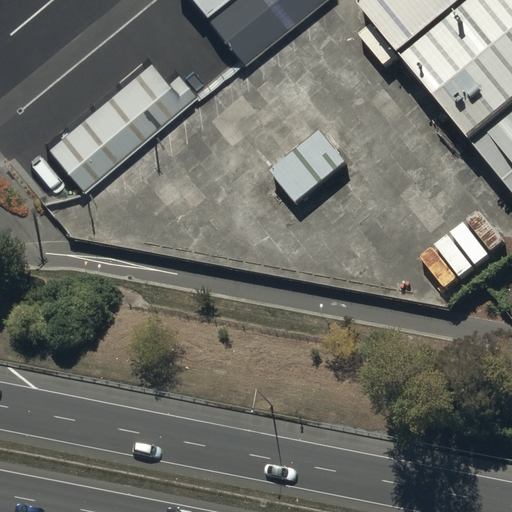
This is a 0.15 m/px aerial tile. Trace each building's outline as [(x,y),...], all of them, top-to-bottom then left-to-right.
[(13,0),(0,11),(0,48),(20,74),(112,0),(13,0)] [(319,0),(207,0),(195,11),(242,66),(319,0)] [(481,0),(409,62),(479,149),(511,122),(511,7),(506,0),(481,0)] [(149,62),(48,146),(84,190),(197,96),(178,74),(167,83),(149,62)] [(511,189),(511,122),(479,149),(511,189)] [(351,170),(325,137),(274,178),(300,210),(351,170)] [(490,225),(476,236),(499,266),(511,256),(511,231),(502,240),(490,225)]
